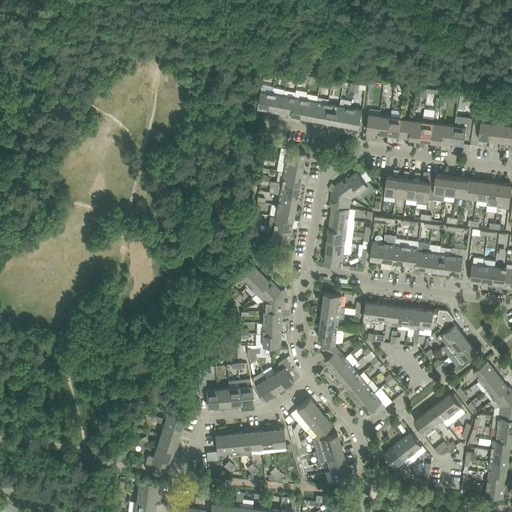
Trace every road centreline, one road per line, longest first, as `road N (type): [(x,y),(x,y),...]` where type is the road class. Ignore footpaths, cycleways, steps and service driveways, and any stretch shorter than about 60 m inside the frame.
road 1 (residential): [(169,511),(172,484),(202,416),(266,410),(313,375)]
road 2 (residential): [(511,301),(303,271)]
road 3 (residential): [(332,172),(368,147),(507,167),(511,154)]
